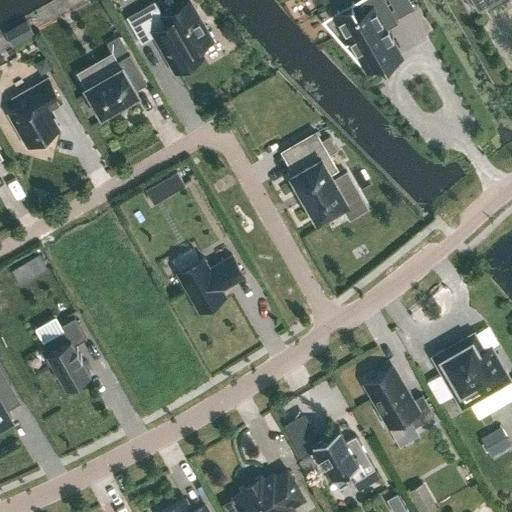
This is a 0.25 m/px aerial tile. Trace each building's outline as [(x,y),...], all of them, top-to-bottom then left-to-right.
[(153,34),(175,71),(203,55),(198,47),(212,39),(189,0),(186,0),(161,15),(153,1),(127,16),(141,41),(153,34)] [(350,3),(335,12),(340,23),(351,40),(344,44),(343,43),(342,44),(343,45),(344,44),(359,62),(359,63),(360,62),(360,61),(362,60),(362,61),(367,70),(382,61),(384,65),(401,56),(398,52),(391,38),(392,38),(387,28),(398,22),(385,0),(380,0),(358,13),(357,11),(356,11),(352,4),(351,3),(350,3)] [(490,5),(498,0),(466,0),(472,9),(486,0),(491,8),(492,7),(490,5)] [(12,46),(34,34),(25,19),(4,31),(12,46)] [(126,48),(118,35),(106,41),(114,55),(126,48)] [(99,112),(101,114),(115,106),(123,101),(137,93),(132,84),(143,78),(129,54),(117,61),(120,66),(85,86),(91,98),(88,100),(96,113),(99,112)] [(40,74),(51,67),(45,56),(33,62),(40,74)] [(17,107),(9,112),(28,145),(31,143),(33,145),(36,146),(46,140),(47,137),(45,135),(58,128),(46,108),(61,100),(48,77),(12,98),(17,107)] [(315,218),(316,220),(317,219),(317,218),(346,202),(346,203),(347,202),(346,200),(330,172),(337,168),(315,131),(291,144),(303,165),(291,172),(289,173),(290,174),(300,191),(301,193),(305,199),(304,200),(305,201),(306,201),(315,218)] [(177,170),(163,178),(170,190),(184,182),(177,170)] [(39,253),(26,260),(34,275),(47,268),(39,253)] [(176,271),(198,309),(225,294),(221,287),(243,274),(231,254),(209,267),(202,256),(176,271)] [(89,372),(74,344),(86,337),(74,316),(61,324),(64,329),(65,330),(43,342),(42,341),(41,342),(44,347),(41,349),(49,363),(52,361),(66,385),(89,372)] [(484,350),(473,331),(432,355),(461,407),(492,389),(492,390),(511,379),(505,368),(504,368),(491,346),(484,350)] [(0,391),(11,385),(0,365),(0,428),(11,422),(9,419),(11,417),(0,397),(0,391)] [(411,400),(392,366),(364,381),(381,410),(378,412),(387,427),(404,417),(408,418),(413,427),(434,414),(422,394),(411,400)] [(501,425),(482,436),(491,453),(511,442),(501,425)] [(346,439),(338,426),(311,441),(331,476),(344,468),(351,481),(374,468),(355,434),(346,439)] [(244,490),(234,496),(243,511),(281,511),(292,506),(290,504),(303,496),(287,469),(274,476),(273,473),(262,479),(260,475),(242,485),(244,490)] [(425,511),(437,506),(423,481),(407,490),(419,511),(425,511)] [(402,511),(406,510),(396,492),(386,498),(393,511),(402,511)] [(191,511),(183,497),(158,511),(208,511),(204,504),(191,511)]
